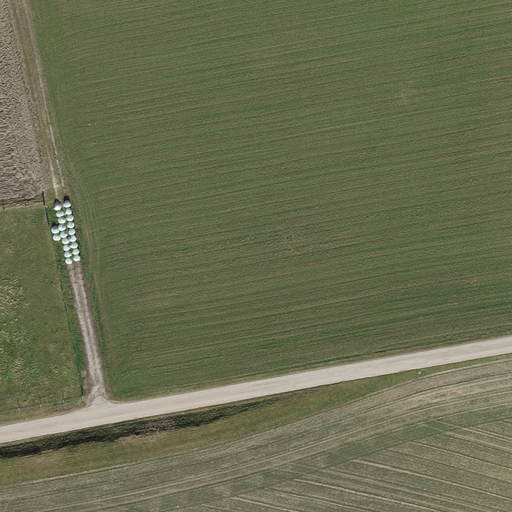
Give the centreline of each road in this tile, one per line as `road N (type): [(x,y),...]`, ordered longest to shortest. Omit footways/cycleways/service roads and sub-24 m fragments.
road 1 (unclassified): [(511,345),(0,440)]
road 2 (track): [(18,0),(105,420)]
